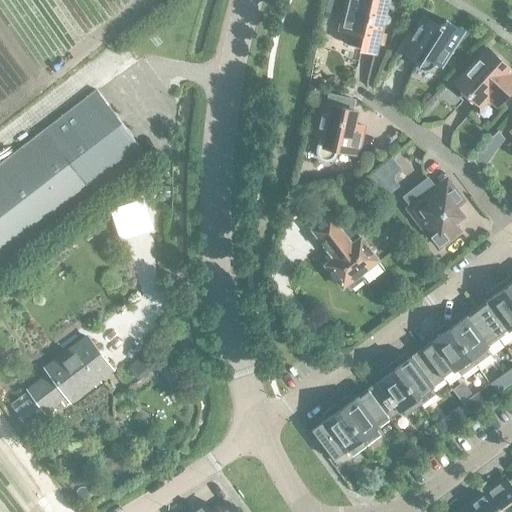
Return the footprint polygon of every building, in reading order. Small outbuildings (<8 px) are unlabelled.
[(360,49),(375,52),(382,23),(384,23),(386,14),(379,12),(378,8),(379,0),(346,0),(342,16),(345,16),(341,31),(341,36),(344,41),(349,44),(360,46),(360,49)] [(429,70),(434,67),(436,63),(441,66),(463,31),(445,20),(442,24),(440,23),(439,25),(424,16),(413,35),(409,33),(398,50),(418,62),(415,67),(418,69),(424,70),(429,70)] [(456,85),(478,105),(479,105),(488,95),(498,104),(511,89),(511,77),(507,73),(511,70),(489,49),(456,85)] [(146,157),(97,92),(96,89),(0,161),(0,258),(5,264),(146,157)] [(323,103),(317,129),(316,135),(319,136),(319,139),(316,148),(317,154),(319,158),(324,160),(329,160),(334,158),(336,153),(337,150),(357,154),(361,136),(352,134),(357,111),(323,103)] [(498,130),(472,158),(481,170),(505,138),(498,130)] [(382,164),(370,173),(378,184),(387,177),(388,172),(382,164)] [(457,207),(463,202),(446,180),(435,189),(427,178),(403,196),(412,207),(410,209),(438,245),(459,229),(454,222),(463,215),(457,207)] [(359,274),(377,260),(378,260),(361,237),(360,238),(348,222),(340,228),(330,216),(312,229),(334,258),(325,264),(342,287),(346,284),(350,289),(363,279),(359,274)] [(511,273),(500,283),(511,299),(511,273)] [(511,299),(500,283),(485,293),(489,298),(476,308),(499,339),(511,329),(511,299)] [(445,323),(476,365),(490,354),(485,348),(499,339),(476,308),(463,318),(459,313),(445,323)] [(421,348),(444,379),(457,369),(461,375),(476,365),(445,323),(431,334),(434,339),(421,348)] [(111,369),(87,337),(45,369),(50,375),(29,390),(44,411),(60,399),(64,405),(111,369)] [(444,379),(421,348),(408,358),(404,353),(390,364),(421,405),(435,394),(431,389),(444,379)] [(421,405),(390,364),(376,374),(380,379),(367,389),(389,419),(402,410),(406,416),(421,405)] [(497,378),(489,383),(497,393),(504,388),(497,378)] [(389,419),(367,389),(353,399),(350,393),(335,404),(366,445),(380,435),(376,429),(389,419)] [(472,396),(462,404),(469,413),(479,406),(472,396)] [(366,445),(335,404),(321,414),(325,420),(311,430),(334,460),(347,450),(352,456),(366,445)] [(511,511),(511,478),(509,481),(506,478),(504,480),(502,477),(492,485),(494,487),(485,493),(499,511),(511,511)] [(465,508),(468,511),(499,511),(485,493),(477,499),(476,497),(466,504),(467,507),(465,508)] [(190,511),(235,511),(230,506),(222,511),(219,511),(216,507),(209,511),(203,503),(190,511)]
